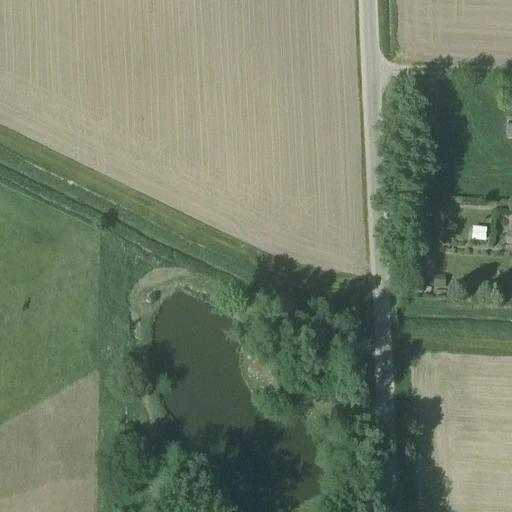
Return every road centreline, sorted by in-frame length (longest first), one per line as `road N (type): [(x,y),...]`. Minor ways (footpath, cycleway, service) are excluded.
road 1 (unclassified): [(389,511),(368,0)]
road 2 (track): [(371,72),(511,76)]
